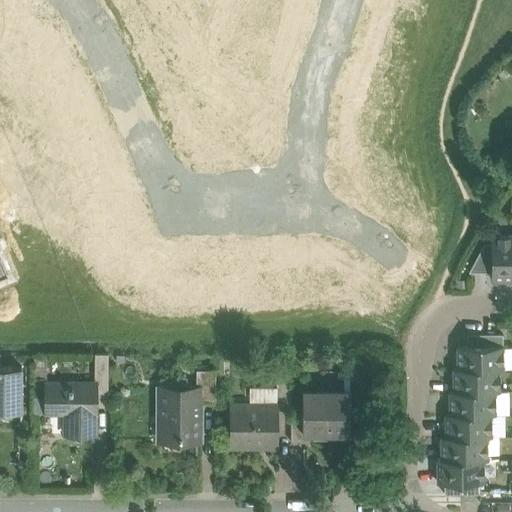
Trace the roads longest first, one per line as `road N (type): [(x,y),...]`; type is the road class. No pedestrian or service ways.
road 1 (residential): [(303,210),(174,208),(95,30),(72,0)]
road 2 (residential): [(391,509),(95,511)]
road 3 (residential): [(344,0),(308,105),(303,210)]
road 4 (residential): [(391,509),(436,322)]
road 5 (residential): [(436,322),(399,260),(378,241),(303,210)]
